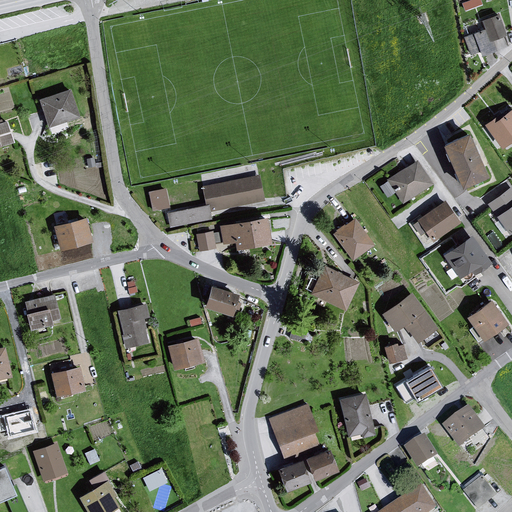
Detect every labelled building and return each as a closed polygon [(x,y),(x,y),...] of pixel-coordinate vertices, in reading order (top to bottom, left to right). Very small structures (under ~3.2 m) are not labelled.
[(496,16),(481,22),(484,31),(489,42),(504,37),(496,16)] [(489,42),(484,31),(461,39),(468,57),(495,52),(489,42)] [(69,89),(36,100),(45,128),(79,118),(69,89)] [(481,127),(500,149),(511,140),(511,112),(511,110),(491,120),(481,127)] [(1,121),(0,120),(0,146),(11,143),(1,121)] [(444,146),(461,188),(489,177),(472,134),(444,146)] [(415,162),(385,182),(401,205),(430,185),(415,162)] [(259,176),(203,187),(207,206),(208,205),(209,210),(263,199),(259,176)] [(165,187),(149,191),(153,210),(169,206),(165,187)] [(511,233),(511,188),(488,204),(511,235),(511,233)] [(442,202),(415,221),(429,242),(457,223),(442,202)] [(207,206),(168,212),(170,225),(211,217),(209,210),(208,205),(207,206)] [(267,216),(220,224),(223,243),(235,241),(236,247),(271,241),(267,216)] [(83,218),(50,226),(58,250),(89,243),(83,218)] [(351,220),(329,234),(350,260),(371,246),(351,220)] [(214,230),(197,233),(199,249),(216,247),(214,230)] [(471,236),(444,255),(461,278),(472,271),(475,275),(490,264),(471,236)] [(310,294),(344,310),(358,283),(322,268),(310,294)] [(209,284),(201,305),(230,315),(236,295),(209,284)] [(413,291),(384,312),(396,329),(404,322),(419,343),(440,328),(413,291)] [(50,295),(21,302),(25,312),(21,313),(27,331),(50,327),(50,323),(59,322),(50,295)] [(489,300),(463,317),(481,341),(505,325),(489,300)] [(144,304),(114,310),(124,347),(146,342),(142,320),(148,319),(144,304)] [(195,338),(164,345),(171,369),(201,363),(195,338)] [(395,344),(385,347),(388,360),(405,356),(402,344),(396,346),(395,344)] [(2,346),(0,346),(0,378),(9,377),(2,346)] [(429,364),(395,385),(406,402),(414,397),(417,401),(442,385),(429,364)] [(75,368),(48,374),(53,396),(81,391),(75,368)] [(365,392),(342,397),(349,434),(361,432),(362,434),(373,432),(365,392)] [(308,404),(270,418),(284,456),(317,444),(313,432),(317,431),(308,404)] [(440,427),(458,448),(483,430),(467,407),(440,427)] [(31,410),(0,416),(0,430),(7,429),(9,437),(36,431),(31,410)] [(421,436),(401,449),(415,469),(435,456),(421,436)] [(57,444),(30,452),(41,481),(67,475),(57,444)] [(325,449),(299,458),(309,481),(333,471),(325,449)] [(298,460),(274,469),(283,492),(305,482),(298,460)] [(4,464),(0,464),(0,503),(17,498),(4,464)] [(161,465),(142,474),(149,488),(168,479),(161,465)] [(481,477),(465,490),(477,506),(494,493),(481,477)] [(105,481),(76,497),(84,511),(109,511),(118,507),(105,481)] [(418,487),(380,511),(429,511),(434,509),(418,487)]
